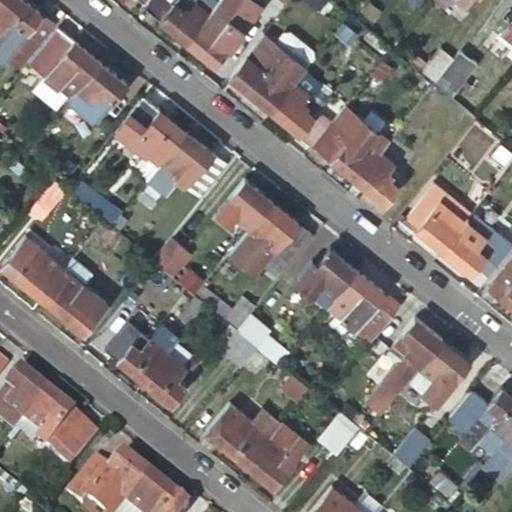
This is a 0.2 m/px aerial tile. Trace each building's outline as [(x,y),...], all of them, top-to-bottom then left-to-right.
[(7,0),(0,9),(0,48),(20,65),(53,25),(52,20),(26,0),(7,0)] [(152,0),(147,7),(187,39),(216,2),(213,0),(152,0)] [(254,0),(217,0),(216,2),(187,39),(214,62),(228,45),(232,48),(246,31),(243,28),(248,22),(251,24),(264,8),(254,0)] [(470,0),(438,0),(446,6),(450,0),(453,0),(464,8),(470,0)] [(511,41),(511,14),(499,31),(511,41)] [(343,22),(334,33),(346,42),(354,31),(343,22)] [(101,60),(58,25),(29,61),(72,97),(79,89),(101,60)] [(284,30),(276,41),(307,64),(315,54),(314,48),(291,29),(284,30)] [(230,74),(273,109),(305,68),(307,65),(307,64),(276,41),(263,30),(230,74)] [(358,35),(345,51),(369,70),(381,54),(358,35)] [(436,78),(453,56),(439,45),(422,68),(436,78)] [(434,81),(450,95),(477,61),(460,48),(453,56),(436,78),(434,81)] [(412,50),(407,57),(419,66),(424,59),(412,50)] [(128,83),(101,60),(79,89),(72,97),(68,102),(95,123),(128,83)] [(305,68),(273,109),(310,138),(324,121),(313,112),(321,102),(308,91),(318,78),(305,68)] [(434,81),(420,71),(410,83),(424,94),(434,81)] [(187,131),(143,96),(116,130),(145,153),(150,146),(165,158),(187,131)] [(314,142),(358,178),(380,150),(391,136),(346,102),(314,142)] [(187,131),(165,158),(151,175),(166,187),(175,177),(185,186),(186,184),(198,194),(225,162),(187,131)] [(380,150),(358,178),(386,200),(400,183),(386,171),(395,161),(380,150)] [(54,178),(32,203),(44,213),(66,187),(54,178)] [(249,226),(271,200),(244,178),(216,213),(230,224),(236,216),(249,226)] [(76,180),(68,195),(112,221),(121,206),(76,180)] [(407,217),(444,247),(472,211),(435,181),(407,217)] [(308,230),(271,200),(249,226),(243,235),(236,242),(262,263),(268,256),(280,265),(308,230)] [(472,211),(444,247),(472,269),(478,260),(489,269),(511,240),(511,239),(474,209),(472,211)] [(111,224),(129,239),(140,227),(121,212),(111,224)] [(105,223),(92,240),(111,256),(125,238),(105,223)] [(308,230),(280,265),(285,270),(314,234),(308,230)] [(2,263),(42,295),(66,266),(26,234),(2,263)] [(153,259),(156,262),(172,274),(190,251),(172,236),(153,259)] [(334,298),(358,270),(330,247),(317,264),(329,274),(320,285),(334,298)] [(66,266),(42,295),(84,330),(108,301),(85,282),(93,271),(74,256),(66,266)] [(511,301),(511,257),(490,285),(511,301)] [(329,274),(317,264),(307,275),(320,285),(329,274)] [(192,292),(203,281),(188,267),(177,278),(192,292)] [(401,305),(358,270),(334,298),(350,310),(343,318),(371,340),(401,305)] [(202,284),(195,293),(209,304),(231,322),(238,327),(256,304),(241,292),(230,307),(202,284)] [(420,366),(442,338),(415,316),(385,353),(396,362),(364,400),(381,414),(408,380),(420,366)] [(238,327),(231,322),(215,342),(224,351),(241,330),(238,327)] [(108,349),(119,358),(133,341),(139,333),(128,324),(108,349)] [(119,358),(146,379),(178,341),(163,329),(155,338),(151,336),(147,340),(141,347),(133,341),(119,358)] [(224,351),(242,366),(259,345),(241,330),(224,351)] [(141,347),(147,340),(139,333),(133,341),(141,347)] [(469,360),(442,338),(420,366),(433,378),(442,366),(455,377),(469,360)] [(178,341),(146,379),(173,402),(187,384),(184,382),(178,377),(187,365),(185,363),(193,353),(178,341)] [(202,360),(193,353),(185,363),(187,365),(178,377),(184,382),(202,360)] [(0,355),(0,371),(8,362),(0,355)] [(433,378),(420,366),(408,380),(422,391),(433,378)] [(446,388),(455,377),(442,366),(433,378),(446,388)] [(0,395),(0,415),(17,429),(25,418),(48,390),(20,368),(6,385),(8,386),(0,395)] [(311,387),(293,372),(281,387),(298,401),(311,387)] [(506,437),(511,430),(511,394),(502,387),(479,416),(493,427),(506,437)] [(100,431),(48,390),(25,418),(44,432),(39,439),(49,447),(54,440),(78,458),(100,431)] [(203,426),(246,461),(270,433),(251,417),(227,397),(203,426)] [(251,417),(270,433),(280,420),(262,405),(251,417)] [(337,452),(358,425),(341,411),(320,438),(337,452)] [(270,433),(246,461),(274,484),(310,438),(283,416),(280,420),(270,433)] [(411,427),(392,455),(409,466),(428,437),(411,427)] [(484,439),(497,449),(506,437),(493,427),(484,439)] [(497,449),(495,451),(511,465),(511,430),(506,437),(497,449)] [(49,447),(72,465),(78,458),(54,440),(49,447)] [(89,496),(108,511),(120,511),(129,502),(151,474),(123,452),(106,473),(92,462),(70,491),(84,502),(89,496)] [(421,456),(416,463),(428,473),(434,466),(421,456)] [(441,467),(431,479),(451,495),(461,483),(441,467)] [(182,511),(189,504),(151,474),(129,502),(140,511),(182,511)] [(310,511),(368,511),(359,504),(334,483),(310,511)]
